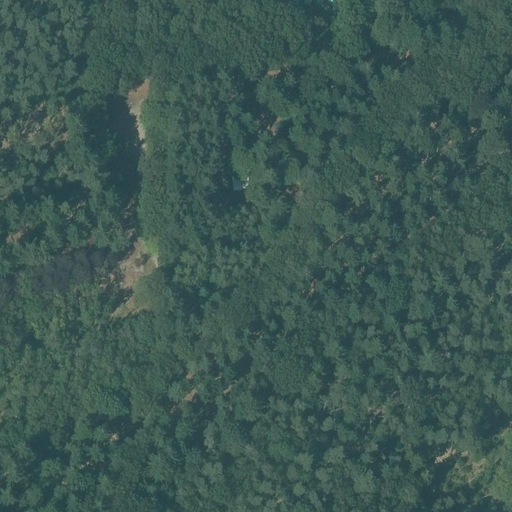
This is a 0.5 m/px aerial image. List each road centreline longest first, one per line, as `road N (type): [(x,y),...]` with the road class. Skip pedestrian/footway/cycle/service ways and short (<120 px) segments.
road 1 (track): [(154,383),(273,277),(372,133),(452,62),(511,34)]
road 2 (track): [(500,497),(458,462),(385,445),(325,415),(288,356),(154,383)]
road 3 (track): [(154,383),(153,244),(174,0)]
road 4 (track): [(0,284),(153,244)]
road 5 (track): [(120,511),(154,383)]
